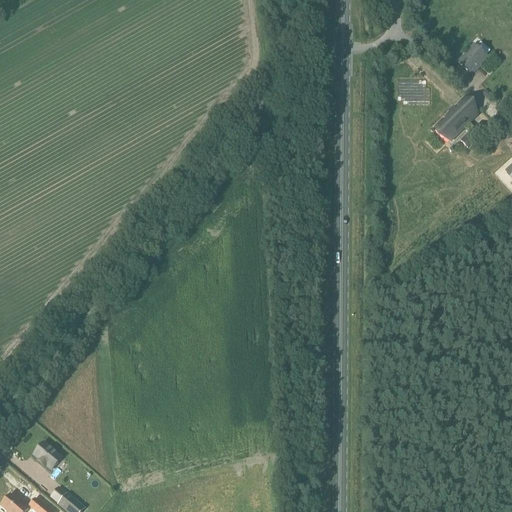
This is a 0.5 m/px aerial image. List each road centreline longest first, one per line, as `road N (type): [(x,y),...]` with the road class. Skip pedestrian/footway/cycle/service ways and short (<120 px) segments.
road 1 (unclassified): [(0,407),(301,59),(313,50),(344,50)]
road 2 (primary): [(339,511),(344,50)]
